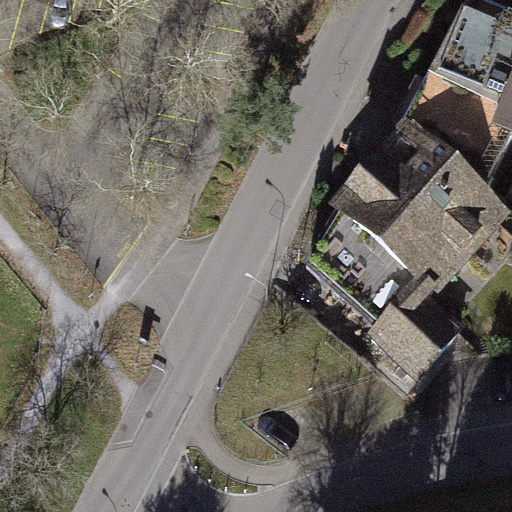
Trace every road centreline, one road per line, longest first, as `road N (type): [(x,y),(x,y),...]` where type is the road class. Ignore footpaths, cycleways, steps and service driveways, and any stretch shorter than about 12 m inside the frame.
road 1 (residential): [(109,509),(370,0)]
road 2 (track): [(0,234),(158,417)]
road 3 (residential): [(286,511),(365,482),(511,448)]
